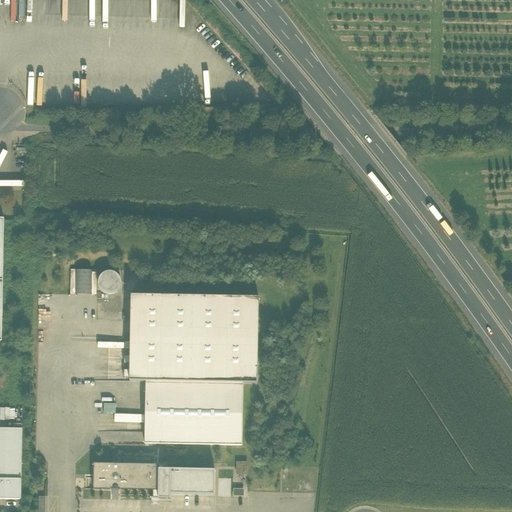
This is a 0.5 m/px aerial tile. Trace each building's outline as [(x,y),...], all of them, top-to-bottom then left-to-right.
[(92,271),(75,271),(75,295),(92,295),(92,273),(92,271)] [(101,275),(98,284),(102,292),(110,295),(118,291),(121,283),(117,275),(109,272),(101,275)] [(129,377),(129,381),(145,382),(243,384),(257,384),(258,299),(131,296),(130,342),(125,342),(125,349),(130,349),(130,356),(125,356),(125,363),(130,363),(130,370),(125,370),(124,377),(129,377)] [(189,445),(242,446),(243,384),(145,382),(144,444),(189,445)] [(13,425),(13,429),(0,428),(0,499),(21,500),(21,480),(22,429),(22,425),(13,425)] [(153,491),(158,491),(159,469),(159,465),(93,464),(93,490),(111,490),(111,489),(119,489),(119,491),(153,491)] [(215,471),(159,469),(158,491),(153,491),(153,497),(150,497),(150,499),(151,499),(159,499),(170,499),(170,495),(214,495),(215,471)]
